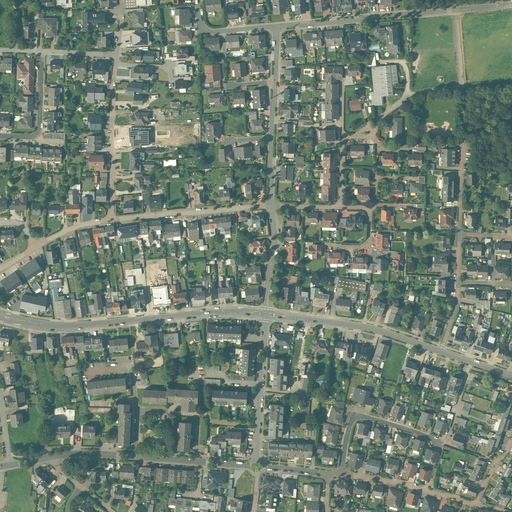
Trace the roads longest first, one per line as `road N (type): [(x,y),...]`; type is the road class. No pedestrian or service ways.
road 1 (tertiary): [(0,314),(48,326),(264,314)]
road 2 (tertiary): [(264,314),(360,325),(441,352)]
road 3 (residential): [(276,26),(456,10)]
road 4 (residential): [(110,220),(116,54)]
road 5 (residential): [(110,220),(270,205)]
road 6 (residential): [(342,474),(354,415),(439,442)]
road 7 (residential): [(256,458),(264,314)]
road 8 (residential): [(475,504),(342,474)]
road 9 (residential): [(0,135),(38,132),(42,51)]
